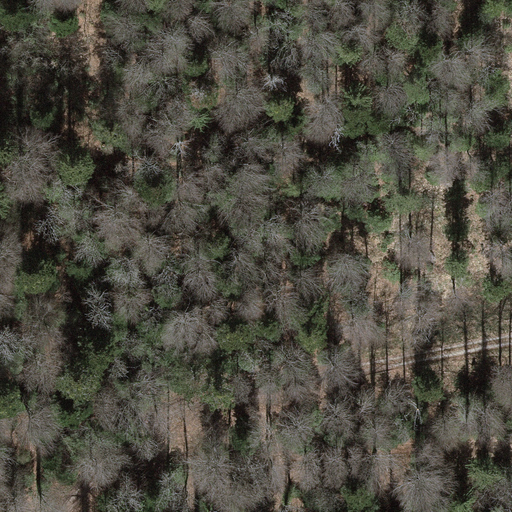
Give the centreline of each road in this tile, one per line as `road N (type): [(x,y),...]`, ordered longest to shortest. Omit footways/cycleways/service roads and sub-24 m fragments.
road 1 (track): [(511,339),(243,383),(171,405),(101,464),(64,511)]
road 2 (track): [(168,511),(247,471),(365,449),(511,440)]
